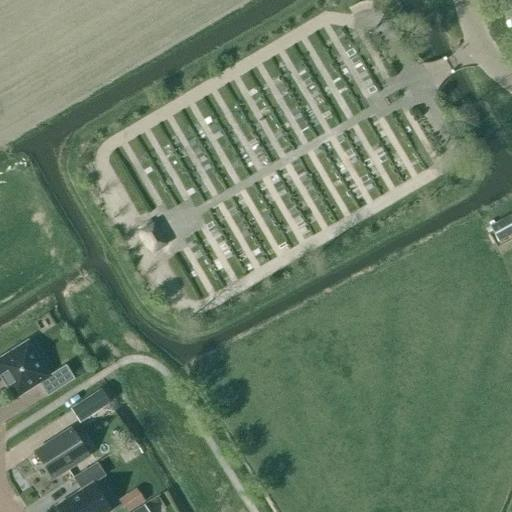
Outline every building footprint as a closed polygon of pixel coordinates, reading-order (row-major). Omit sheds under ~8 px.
[(511,215),(490,227),(498,242),(511,234),(511,215)] [(140,233),(151,253),(165,245),(153,225),(140,233)] [(0,360),(0,375),(14,398),(38,383),(47,397),(74,379),(65,365),(48,377),(27,343),(0,360)] [(70,409),(80,424),(110,404),(100,389),(70,409)] [(36,453),(52,478),(87,456),(71,431),(36,453)] [(56,507),(58,511),(109,511),(111,511),(93,484),(105,476),(97,463),(73,479),(81,491),(56,507)] [(124,511),(128,511),(135,508),(127,495),(117,501),(124,511)]
